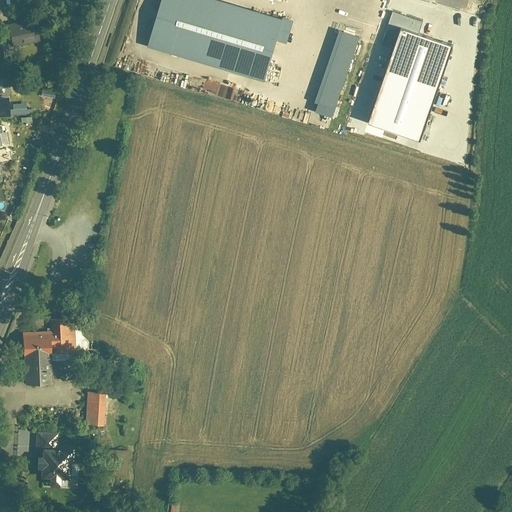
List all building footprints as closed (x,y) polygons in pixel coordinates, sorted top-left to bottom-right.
[(264,80),(281,18),(217,0),(160,0),(147,48),(264,80)] [(382,46),(393,49),(368,121),(421,141),(454,45),(418,33),(423,21),(391,12),(382,46)] [(7,24),(13,48),(41,42),(35,17),(7,24)] [(314,112),(332,118),(360,36),(342,30),(314,112)] [(0,114),(10,114),(7,96),(0,96),(0,114)] [(49,330),(50,351),(79,350),(77,318),(49,319),(49,330)] [(22,331),(23,382),(51,381),(50,351),(49,330),(22,331)] [(106,390),(87,389),(85,423),(104,424),(106,390)] [(41,446),(55,447),(56,430),(37,430),(36,449),(41,449),(41,446)] [(59,477),(68,477),(69,447),(55,447),(41,446),(41,449),(41,455),(36,454),(35,466),(40,467),(40,476),(48,476),(48,483),(58,483),(59,477)]
